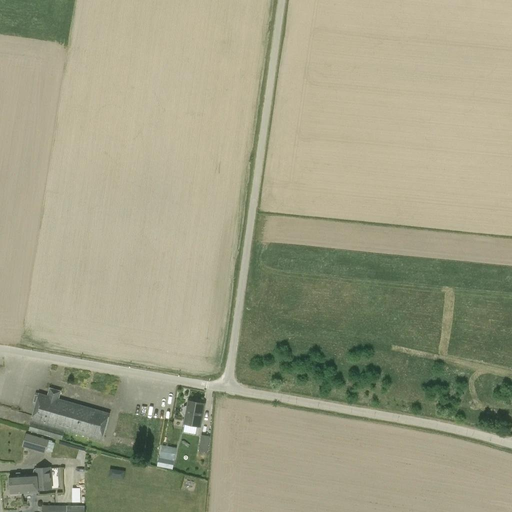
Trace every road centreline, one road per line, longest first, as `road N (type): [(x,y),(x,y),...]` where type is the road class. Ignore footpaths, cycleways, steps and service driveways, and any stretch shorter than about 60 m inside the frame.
road 1 (unclassified): [(226,388),(281,0)]
road 2 (unclassified): [(511,445),(226,388)]
road 3 (unclassified): [(226,388),(0,348)]
